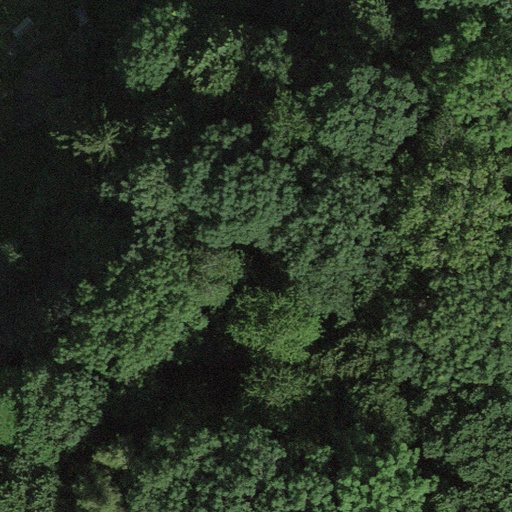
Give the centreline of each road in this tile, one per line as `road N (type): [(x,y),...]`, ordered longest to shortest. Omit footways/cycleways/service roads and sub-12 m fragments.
road 1 (track): [(428,292),(85,381),(0,411)]
road 2 (track): [(511,304),(428,292),(480,218),(511,200)]
